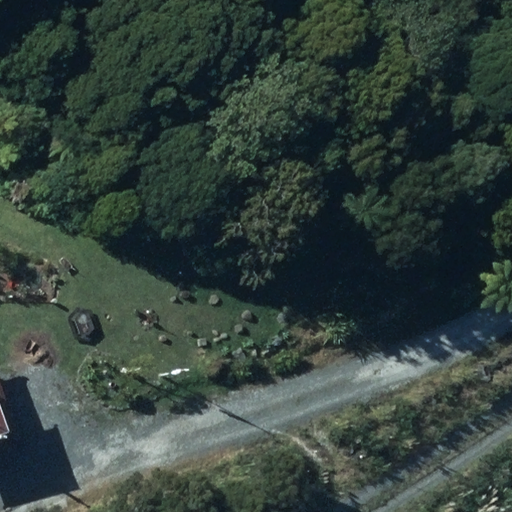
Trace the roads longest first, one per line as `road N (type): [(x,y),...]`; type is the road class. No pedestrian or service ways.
road 1 (track): [(29,511),(511,301)]
road 2 (track): [(511,417),(372,511)]
